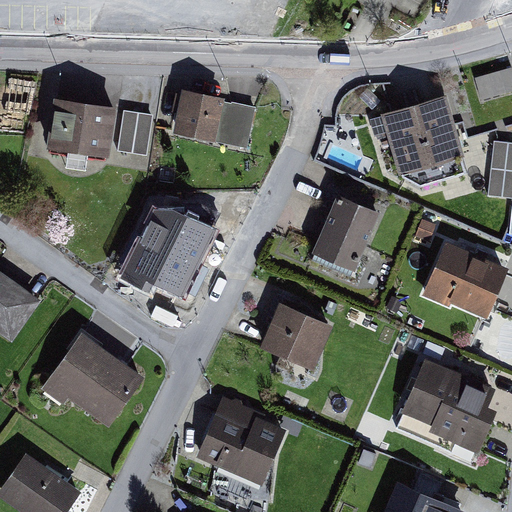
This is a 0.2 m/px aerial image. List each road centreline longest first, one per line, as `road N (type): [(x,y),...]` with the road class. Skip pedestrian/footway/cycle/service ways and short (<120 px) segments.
road 1 (residential): [(190,357),(300,145),(311,54)]
road 2 (residential): [(0,46),(311,54)]
road 3 (residential): [(0,225),(190,357)]
road 4 (residential): [(311,54),(396,53),(511,25)]
road 5 (residential): [(116,511),(190,357)]
